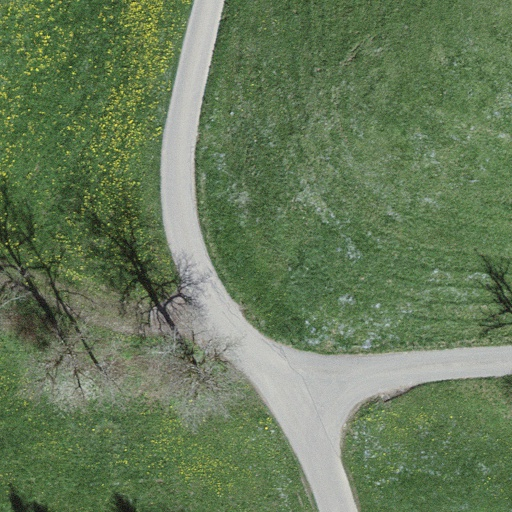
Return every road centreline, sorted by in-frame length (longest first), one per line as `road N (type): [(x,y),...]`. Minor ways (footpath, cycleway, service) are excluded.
road 1 (unclassified): [(288,396),(219,309),(181,228),(176,161),(211,0)]
road 2 (track): [(0,264),(99,304),(151,314),(219,309)]
road 3 (unclassified): [(511,359),(426,367),(288,396)]
road 4 (unclassified): [(339,511),(288,396)]
